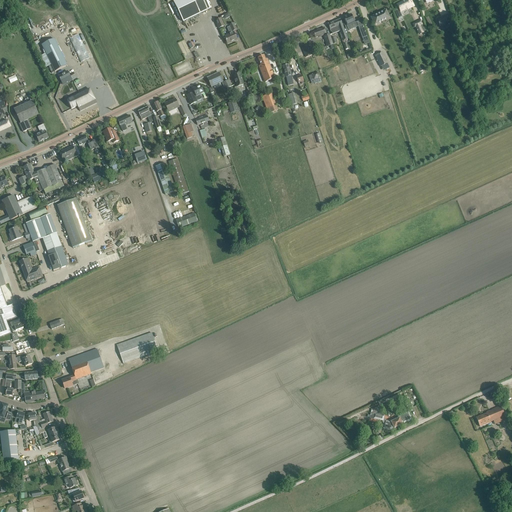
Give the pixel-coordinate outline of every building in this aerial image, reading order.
[(206,0),(173,0),(183,22),(211,9),(206,0)] [(404,0),(404,1),(397,5),(400,12),(408,9),(407,8),(411,6),(412,7),(414,6),(411,0),(404,0)] [(371,17),(375,25),(390,18),(386,10),(371,17)] [(350,15),(343,18),(346,22),(347,25),(348,28),(353,26),(352,24),(355,23),(353,19),(351,14),(350,15)] [(451,23),(449,16),(438,20),(440,27),(451,23)] [(216,21),(219,28),(224,26),(221,18),(220,19),(216,21)] [(342,38),(343,38),(344,40),(350,38),(346,28),(344,29),(340,19),(336,21),(340,31),(341,32),(340,33),(342,38)] [(362,20),(357,22),(363,38),(367,37),(362,20)] [(340,31),(341,32),(340,31),(336,21),(328,24),(332,34),(340,31)] [(230,34),(229,34),(225,36),(226,40),(228,44),(237,40),(234,32),(233,31),(236,30),(233,23),(229,25),(230,26),(227,27),(230,34)] [(314,34),(305,37),(307,41),(306,42),(307,43),(316,40),(315,37),(319,36),(320,37),(324,35),(324,36),(326,36),(326,34),(324,28),(313,32),(314,34)] [(324,36),(324,37),(326,42),(327,42),(329,46),(332,45),(329,35),(326,36),(324,36)] [(55,39),(42,45),(55,72),(68,65),(55,39)] [(375,56),(381,67),(388,63),(383,52),(375,56)] [(259,66),(261,71),(265,82),(275,79),(267,59),(265,60),(264,56),(258,58),(261,65),(259,66)] [(283,66),(284,71),(285,77),(286,77),(288,85),(293,84),(291,78),(292,78),(291,73),(290,68),(289,69),(288,64),(283,66)] [(62,82),(70,77),(67,71),(59,76),(62,82)] [(207,78),(209,83),(211,87),(223,82),(219,73),(207,78)] [(235,88),(238,96),(243,95),(242,92),(245,91),(240,73),(233,75),(237,87),(235,88)] [(15,75),(8,78),(11,83),(18,80),(15,75)] [(204,93),(203,91),(200,86),(201,86),(193,90),(195,93),(193,94),(193,93),(187,95),(191,105),(196,102),(202,99),(202,98),(202,97),(201,94),(204,93)] [(90,89),(72,98),(67,100),(72,109),(78,106),(81,111),(97,103),(90,89)] [(262,97),(268,114),(278,111),(272,93),(262,97)] [(292,109),(294,108),(292,105),(297,103),(294,93),(288,95),(292,109)] [(169,112),(170,116),(177,112),(176,109),(179,107),(176,99),(169,102),(165,104),(169,112)] [(21,123),(28,121),(27,120),(39,115),(37,110),(32,101),(14,110),(21,123)] [(236,101),(227,104),(231,113),(239,110),(236,101)] [(158,112),(160,117),(162,120),(166,118),(159,102),(153,104),(157,112),(158,112)] [(138,111),(140,116),(142,120),(151,116),(147,107),(138,111)] [(130,115),(118,121),(123,131),(127,129),(125,125),(133,122),(130,115)] [(197,125),(203,123),(203,125),(201,126),(202,129),(208,126),(207,122),(209,121),(207,115),(204,116),(199,118),(200,119),(195,120),(197,125)] [(159,132),(161,131),(162,130),(161,127),(158,116),(153,117),(158,131),(159,132)] [(7,120),(0,123),(0,136),(1,136),(2,138),(13,133),(7,120)] [(23,132),(28,130),(31,128),(28,121),(21,123),(19,124),(23,132)] [(41,133),(36,135),(39,142),(48,138),(45,131),(46,130),(43,124),(40,126),(42,131),(40,132),(41,133)] [(187,139),(193,137),(191,132),(194,132),(191,124),(183,127),(187,139)] [(103,131),(104,132),(108,142),(112,140),(114,143),(119,141),(115,131),(113,132),(111,128),(103,131)] [(86,143),(89,148),(90,151),(98,147),(94,140),(91,142),(90,141),(88,142),(86,136),(77,140),(79,145),(83,143),(84,145),(86,143)] [(224,137),(218,139),(224,157),(230,155),(224,137)] [(76,154),(77,154),(73,146),(59,153),(63,160),(64,162),(77,156),(76,154)] [(178,159),(169,162),(180,195),(189,192),(178,159)] [(156,166),(165,195),(174,192),(165,163),(156,166)] [(34,174),(30,165),(23,168),(29,181),(34,178),(40,192),(44,190),(62,183),(55,165),(34,174)] [(218,171),(213,173),(215,180),(221,178),(218,171)] [(28,181),(26,176),(19,179),(21,185),(29,182),(28,181)] [(0,180),(0,189),(1,189),(8,185),(5,177),(0,179),(0,180)] [(2,199),(7,211),(7,210),(11,220),(37,208),(32,196),(17,203),(14,196),(9,198),(8,196),(2,199)] [(57,206),(73,248),(92,241),(76,199),(57,206)] [(48,214),(45,207),(29,213),(32,220),(48,214)] [(197,221),(194,213),(176,220),(179,228),(197,221)] [(50,215),(40,218),(47,237),(57,233),(50,215)] [(40,218),(26,223),(29,232),(31,237),(33,242),(43,239),(48,252),(55,271),(69,265),(62,247),(57,233),(47,237),(40,218)] [(17,227),(14,229),(9,230),(12,237),(11,237),(12,241),(23,237),(22,233),(19,234),(17,227)] [(33,243),(23,246),(26,255),(36,252),(33,243)] [(27,259),(24,260),(19,262),(27,282),(43,277),(39,267),(32,270),(27,259)] [(0,337),(12,333),(8,320),(18,317),(15,307),(10,309),(0,285),(0,337)] [(62,319),(54,322),(50,324),(52,329),(56,328),(65,324),(62,319)] [(11,326),(13,332),(24,328),(22,323),(21,320),(10,324),(11,326)] [(158,351),(152,333),(117,345),(116,342),(85,353),(92,372),(122,361),(123,364),(158,351)] [(19,351),(16,352),(17,355),(22,355),(27,354),(26,349),(30,348),(28,341),(23,343),(23,342),(16,344),(19,351)] [(85,353),(74,357),(69,359),(71,365),(71,366),(75,376),(62,381),(65,389),(78,384),(76,380),(91,374),(90,372),(92,372),(85,353)] [(8,356),(9,364),(10,369),(17,368),(16,362),(15,356),(8,356)] [(30,357),(23,359),(24,360),(26,366),(32,364),(30,357)] [(37,372),(25,373),(26,380),(38,379),(37,372)] [(6,379),(5,384),(5,389),(7,389),(6,395),(13,396),(14,389),(10,389),(11,380),(6,379)] [(25,392),(26,402),(37,401),(37,400),(45,398),(44,391),(36,393),(36,391),(25,392)] [(0,416),(12,421),(12,417),(12,413),(6,411),(8,406),(1,403),(0,406),(0,416)] [(490,411),(486,412),(487,413),(476,418),(480,427),(505,416),(501,406),(492,410),(493,411),(490,412),(490,411)] [(12,413),(12,417),(20,419),(19,423),(22,424),(25,414),(19,412),(19,411),(18,411),(11,409),(12,413)] [(384,423),(383,428),(390,430),(392,429),(392,428),(394,427),(394,428),(402,424),(402,423),(404,422),(404,423),(412,419),(409,412),(400,416),(401,416),(399,417),(390,421),(389,422),(389,421),(385,420),(385,419),(385,418),(384,418),(385,416),(381,411),(369,415),(369,418),(382,421),(382,422),(382,423),(384,423)] [(41,426),(38,427),(39,430),(48,427),(47,424),(53,422),(50,412),(43,414),(46,421),(41,423),(41,426)] [(33,420),(34,427),(38,427),(41,426),(41,423),(40,423),(39,419),(39,416),(36,416),(35,413),(28,414),(29,419),(30,421),(33,420)] [(46,432),(48,437),(58,434),(56,428),(49,430),(48,427),(39,430),(38,427),(34,427),(33,428),(36,435),(46,432)] [(15,430),(0,432),(4,462),(19,460),(15,430)] [(40,447),(41,450),(54,445),(53,442),(60,440),(58,434),(48,437),(50,443),(40,447)] [(66,457),(62,459),(58,461),(62,472),(71,468),(66,457)] [(62,480),(63,482),(65,486),(69,485),(70,488),(78,485),(75,479),(72,480),(71,476),(62,480)] [(75,502),(76,502),(84,499),(81,491),(79,492),(78,489),(68,491),(70,496),(73,495),(74,498),(73,498),(73,499),(73,502),(75,502)] [(86,511),(87,511),(84,506),(82,506),(81,503),(73,507),(74,511),(77,511),(86,511)]
